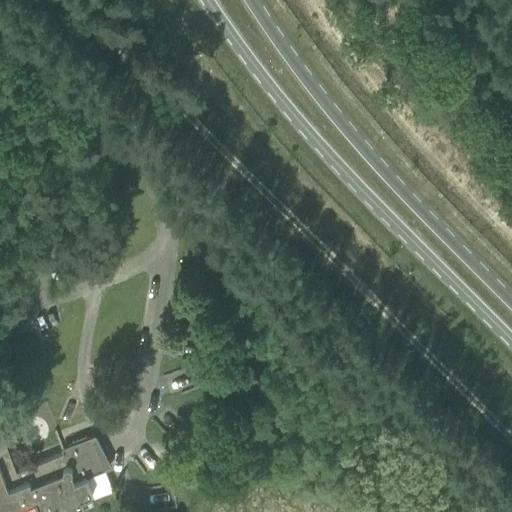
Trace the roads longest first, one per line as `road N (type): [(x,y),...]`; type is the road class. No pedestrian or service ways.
road 1 (track): [(511,435),(71,0)]
road 2 (primary): [(207,0),(305,128),(511,342)]
road 3 (primary): [(511,303),(316,94),(252,0)]
